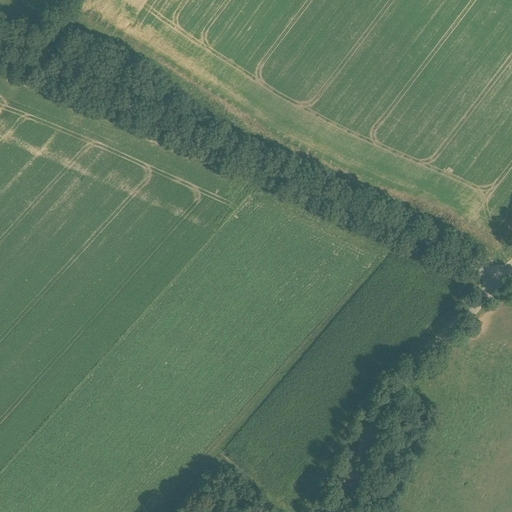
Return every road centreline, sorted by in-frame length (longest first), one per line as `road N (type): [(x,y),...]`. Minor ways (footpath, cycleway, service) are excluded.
road 1 (unclassified): [(503,276),(0,56)]
road 2 (unclassified): [(336,511),(396,389),(503,276)]
